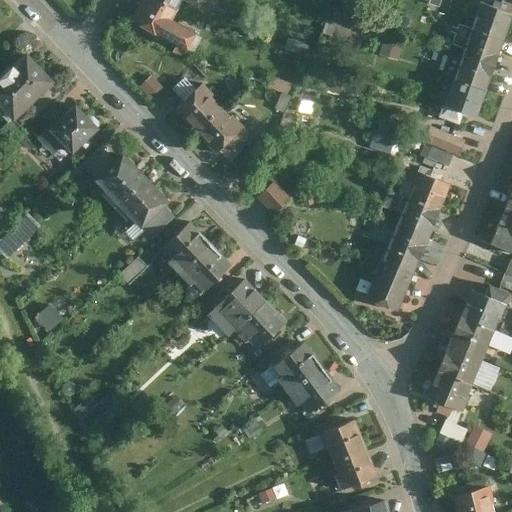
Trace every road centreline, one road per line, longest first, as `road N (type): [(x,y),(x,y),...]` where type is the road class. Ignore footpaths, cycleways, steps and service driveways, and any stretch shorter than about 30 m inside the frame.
road 1 (residential): [(388,396),(333,320),(79,53)]
road 2 (residential): [(388,396),(421,335),(511,109)]
road 3 (track): [(0,312),(98,511)]
road 4 (residential): [(426,511),(388,396)]
